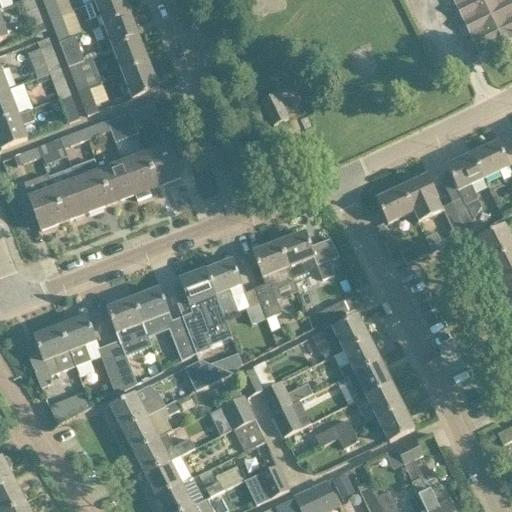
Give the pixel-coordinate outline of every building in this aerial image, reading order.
[(33,0),(31,0),(22,4),(31,29),(43,24),(33,0)] [(54,0),(42,0),(50,21),(62,16),(54,0)] [(100,18),(104,28),(130,18),(123,0),(104,0),(95,4),(85,7),(91,21),(100,18)] [(283,0),(247,0),(250,16),(285,9),(283,0)] [(473,39),(478,50),(479,50),(484,52),(485,52),(493,48),(494,46),(495,45),(497,46),(509,41),(510,38),(511,38),(511,5),(510,2),(507,1),(507,0),(459,0),(460,2),(458,8),(463,19),(464,20),(466,20),(466,21),(465,23),(465,24),(471,35),(474,36),(473,39)] [(50,21),(60,45),(75,39),(75,38),(70,40),(62,16),(50,21)] [(101,58),(114,53),(114,52),(140,42),(130,18),(104,28),(92,33),(101,58)] [(60,45),(69,69),(80,65),(79,65),(84,63),(75,39),(60,45)] [(114,52),(114,53),(123,76),(149,67),(140,42),(114,52)] [(41,51),(50,76),(61,72),(52,47),(41,51)] [(69,69),(78,94),(89,89),(80,65),(69,69)] [(149,67),(123,76),(133,101),(159,91),(158,90),(149,67)] [(0,95),(9,92),(0,69),(0,95)] [(50,76),(60,101),(71,97),(61,72),(50,76)] [(89,89),(78,94),(88,119),(99,114),(95,106),(107,102),(101,86),(89,90),(89,89)] [(0,95),(0,123),(18,117),(9,92),(0,95)] [(262,103),(274,128),(289,121),(277,96),(262,103)] [(71,97),(60,101),(69,126),(80,121),(71,97)] [(154,106),(131,115),(134,125),(158,116),(154,106)] [(18,117),(0,123),(0,148),(0,149),(1,152),(28,141),(23,128),(34,124),(29,112),(18,117)] [(131,115),(107,124),(111,134),(114,142),(119,140),(120,143),(134,138),(133,136),(137,134),(134,125),(131,115)] [(107,124),(84,133),(88,142),(111,134),(107,124)] [(84,133),(61,142),(67,158),(68,158),(65,151),(88,142),(84,133)] [(61,142),(38,151),(41,160),(43,159),(45,167),(67,158),(61,142)] [(159,152),(146,157),(158,189),(182,180),(168,142),(157,146),(159,152)] [(498,145),(472,157),(484,181),(510,169),(498,145)] [(41,160),(38,151),(14,160),(18,169),(41,160)] [(158,189),(146,157),(133,162),(131,156),(121,160),(135,197),(137,203),(151,198),(149,192),(158,189)] [(462,200),(452,205),(466,235),(467,234),(476,230),(465,207),(477,202),(470,187),(484,181),(472,157),(447,169),(462,200)] [(113,169),(100,174),(112,206),(135,197),(121,160),(110,164),(113,169)] [(72,170),(75,177),(89,215),(112,206),(100,174),(95,161),(72,170)] [(66,187),(53,192),(66,224),(89,215),(75,177),(64,181),(66,187)] [(402,190),(413,214),(418,225),(443,214),(457,244),(469,239),(467,234),(466,235),(452,205),(443,209),(439,202),(428,178),(402,190)] [(388,226),(413,214),(402,190),(376,203),(388,226)] [(66,224),(53,192),(41,197),(39,191),(28,195),(42,233),(66,224)] [(479,240),(491,263),(511,252),(511,244),(504,227),(479,240)] [(306,235),(279,245),(293,282),(309,276),(304,264),(314,260),(323,282),(334,278),(322,245),(311,249),(306,235)] [(255,291),(261,306),(267,321),(282,316),(272,290),(293,282),(279,245),(253,255),(262,280),(263,280),(265,287),(255,291)] [(401,255),(406,267),(428,256),(422,245),(401,255)] [(502,286),(511,280),(511,252),(491,263),(502,286)] [(233,263),(206,273),(224,319),(239,314),(230,292),(243,288),(233,263)] [(194,315),(182,319),(194,349),(205,345),(202,338),(228,328),(224,319),(206,273),(180,283),(189,308),(199,304),(206,320),(197,324),(194,315)] [(511,280),(502,286),(511,305),(511,280)] [(160,291),(134,301),(143,326),(170,316),(160,291)] [(250,310),(261,306),(255,291),(244,296),(250,310)] [(119,344),(109,347),(127,392),(137,387),(122,346),(147,336),(143,326),(134,301),(107,312),(119,344)] [(315,316),(320,328),(349,314),(343,303),(315,316)] [(333,330),(344,354),(369,341),(357,318),(333,330)] [(87,319),(60,329),(76,368),(91,362),(86,348),(97,344),(87,319)] [(194,349),(182,319),(167,325),(182,363),(197,356),(194,349)] [(76,368),(60,329),(34,340),(38,351),(29,355),(26,348),(25,348),(41,391),(53,386),(50,379),(76,369),(76,368)] [(380,364),(369,341),(344,354),(351,366),(340,371),(345,381),(349,380),(355,376),(380,364)] [(127,392),(109,347),(99,351),(117,398),(127,392)] [(226,360),(211,366),(233,374),(226,360)] [(233,374),(211,366),(203,363),(200,364),(186,371),(197,394),(236,376),(233,374)] [(360,402),(367,399),(392,386),(380,364),(355,376),(349,380),(360,402)] [(244,373),(236,377),(248,401),(261,394),(263,393),(252,369),(244,373)] [(327,385),(310,393),(305,383),(290,391),(305,421),(338,405),(327,385)] [(261,394),(272,417),(290,408),(293,407),(282,384),(263,393),(261,394)] [(346,406),(357,401),(349,385),(339,390),(346,406)] [(367,399),(378,421),(403,409),(392,386),(367,399)] [(110,408),(122,432),(177,403),(172,393),(160,399),(159,396),(150,401),(145,391),(110,408)] [(49,409),(57,426),(58,428),(92,411),(83,392),(49,409)] [(228,406),(231,413),(226,416),(235,433),(255,423),(243,399),(228,406)] [(122,432),(134,454),(167,437),(166,436),(173,433),(166,420),(181,412),(177,403),(122,432)] [(290,408),(272,417),(284,440),(302,431),(290,408)] [(403,409),(378,421),(390,445),(414,432),(403,409)] [(321,450),(338,441),(353,434),(347,423),(315,439),(321,450)] [(511,443),(511,429),(498,437),(503,448),(511,443)] [(353,434),(338,441),(344,452),(358,444),(353,434)] [(134,454),(145,477),(170,464),(188,455),(194,451),(189,441),(172,449),(167,437),(134,454)] [(397,452),(403,465),(422,456),(416,443),(397,452)] [(0,489),(14,482),(9,472),(12,471),(12,466),(10,462),(6,459),(3,461),(2,459),(0,460),(0,489)] [(145,477),(157,499),(181,487),(170,464),(145,477)] [(206,492),(211,500),(223,494),(243,485),(242,483),(244,483),(236,468),(214,478),(218,486),(206,492)] [(271,502),(289,493),(278,468),(259,477),(271,502)] [(333,482),(342,500),(355,494),(346,475),(333,482)] [(453,511),(451,505),(450,505),(442,489),(431,494),(431,492),(428,493),(421,480),(412,485),(418,498),(424,511),(453,511)] [(0,511),(11,511),(25,505),(14,482),(0,489),(0,511)] [(294,498),(300,511),(334,511),(340,509),(327,482),(294,498)] [(157,499),(163,511),(187,511),(193,509),(181,487),(157,499)] [(383,511),(371,487),(359,493),(368,511),(383,511)] [(372,487),(371,487),(383,511),(399,511),(389,492),(377,498),(372,487)] [(424,511),(418,498),(408,503),(411,511),(424,511)] [(193,509),(187,511),(212,511),(207,502),(193,509)] [(297,511),(293,503),(273,511),(297,511)]
